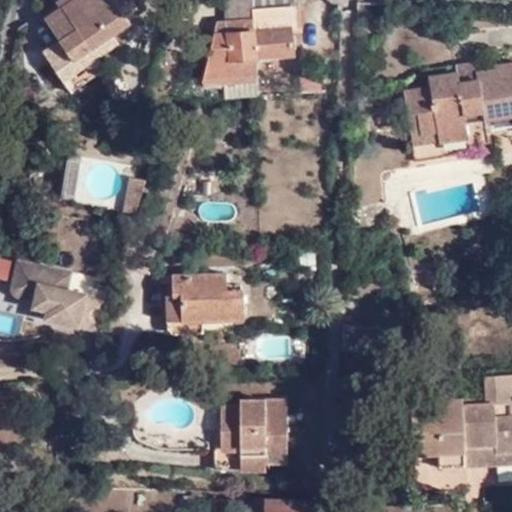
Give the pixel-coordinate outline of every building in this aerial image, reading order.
[(92,46),(111,32),(130,21),(125,14),(137,6),(133,0),(73,0),(63,8),(60,4),(45,15),(59,37),(43,48),(62,78),(78,66),(86,80),(105,66),(96,54),(92,46)] [(225,0),(227,22),(252,20),(250,0),(225,0)] [(250,0),(252,20),(289,16),(296,16),(295,0),(250,0)] [(252,20),(255,57),(292,55),(289,16),(252,20)] [(227,22),(214,23),(200,77),(255,75),(255,57),(252,20),(227,22)] [(116,40),(111,32),(92,46),(96,54),(116,40)] [(511,114),(511,59),(480,64),(481,70),(429,77),(430,84),(402,87),(410,143),(468,136),(468,121),(511,114)] [(70,90),(86,80),(78,66),(62,78),(70,90)] [(353,122),(344,123),(348,148),(357,147),(353,122)] [(413,230),(498,216),(488,156),(387,171),(391,197),(407,195),(413,230)] [(63,190),(76,192),(78,165),(65,164),(63,190)] [(133,211),(143,177),(128,174),(120,209),(133,211)] [(112,278),(17,257),(11,286),(35,291),(34,300),(32,306),(47,309),(45,317),(95,329),(101,314),(112,278)] [(180,291),(181,319),(202,318),(240,316),(239,289),(223,289),(222,272),(170,275),(171,291),(180,291)] [(35,291),(11,286),(11,289),(12,290),(13,292),(13,294),(15,295),(16,295),(34,300),(35,291)] [(202,318),(181,319),(180,291),(171,291),(165,292),(166,318),(167,327),(170,331),(202,330),(202,318)] [(363,351),(364,325),(346,324),(345,350),(363,351)] [(382,326),(364,325),(363,351),(381,352),(382,326)] [(511,374),(483,377),(484,398),(463,399),(464,397),(411,400),(412,454),(436,453),(437,466),(464,465),(464,467),(511,464),(511,374)] [(261,399),(237,399),(218,400),(220,439),(213,439),(214,464),(241,463),(241,462),(240,448),(240,447),(263,447),(263,448),(263,450),(263,454),(286,453),(284,389),(261,391),(261,399)] [(238,392),(237,399),(261,399),(261,391),(238,392)] [(112,446),(101,446),(101,458),(111,459),(112,446)] [(264,462),(263,454),(263,450),(263,448),(263,447),(240,447),(240,448),(241,462),(241,463),(264,462)]
